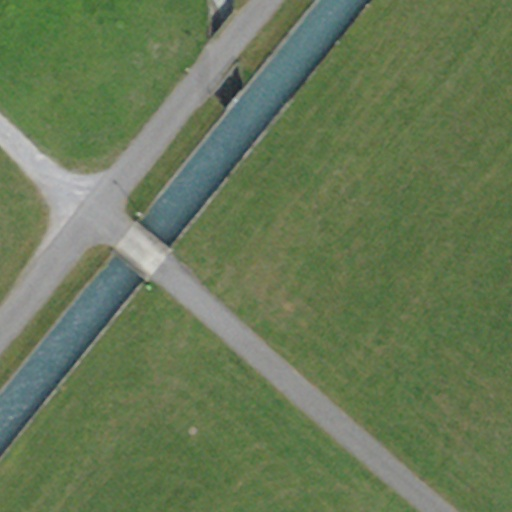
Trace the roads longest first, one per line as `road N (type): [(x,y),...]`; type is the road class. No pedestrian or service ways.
road 1 (unclassified): [(438,511),(97,215)]
road 2 (unclassified): [(266,0),(97,215)]
road 3 (unclassified): [(97,215),(0,331)]
road 4 (track): [(97,215),(0,126)]
